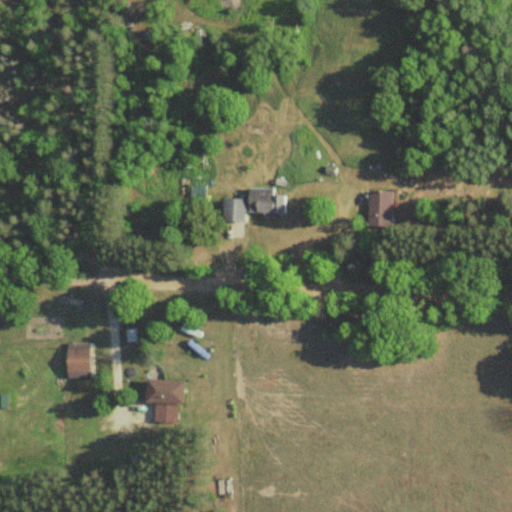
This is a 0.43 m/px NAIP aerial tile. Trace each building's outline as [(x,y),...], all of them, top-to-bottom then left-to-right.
[(206,186),(192,185),(192,198),(205,198),(206,186)] [(278,188),(251,188),(251,214),(288,214),(288,194),(278,194),(278,188)] [(400,190),(373,190),(373,225),(400,225),(400,190)] [(248,221),(248,198),(225,198),(225,221),(248,221)] [(94,377),(94,341),(71,341),(71,377),(94,377)] [(150,401),(156,402),(155,421),(177,422),(178,402),(186,402),(187,379),(151,378),(150,401)]
